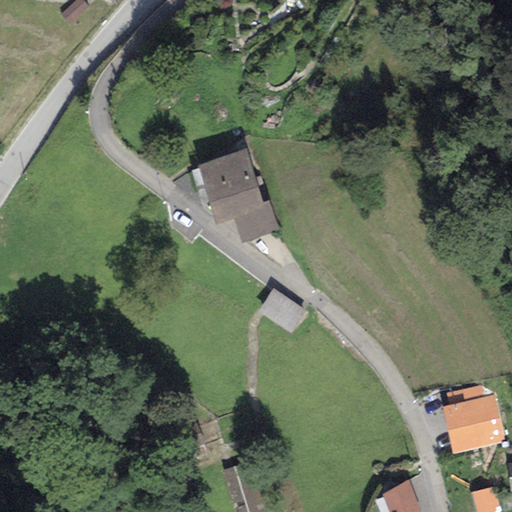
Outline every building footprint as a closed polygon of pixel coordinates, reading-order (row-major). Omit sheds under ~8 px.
[(246,152),(197,167),(212,215),(227,210),(236,241),(280,227),(271,198),(261,201),(246,152)] [(300,313),(266,293),(251,318),(286,338),(300,313)] [(494,398),(440,415),(453,457),(507,440),(494,398)] [(264,511),(252,463),(223,471),(234,511),(264,511)] [(377,511),(414,511),(405,484),(372,495),(377,511)]
